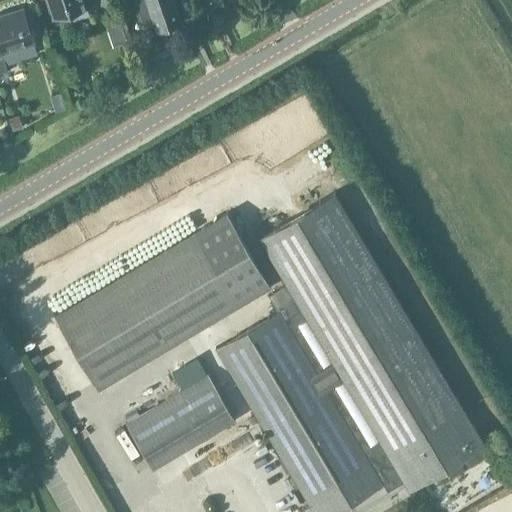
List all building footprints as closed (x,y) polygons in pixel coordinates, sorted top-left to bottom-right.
[(45,0),(52,20),(88,8),(85,0),(45,0)] [(135,0),(144,24),(154,21),(157,30),(181,22),(173,0),(135,0)] [(0,72),(8,70),(2,53),(36,42),(24,6),(0,14),(0,72)] [(118,15),(104,20),(108,30),(121,25),(118,15)] [(20,115),(8,119),(12,130),(23,126),(20,115)] [(5,129),(0,131),(0,138),(1,141),(9,137),(5,129)] [(278,311),(216,347),(314,511),(336,511),(401,474),(410,490),(486,445),(335,191),(259,236),(287,283),(269,295),(278,311)] [(267,288),(272,285),(250,249),(228,212),(55,315),(98,388),(267,288)] [(181,390),(126,423),(153,467),(187,447),(176,428),(224,400),(209,373),(181,390)] [(142,511),(135,496),(126,501),(131,511),(142,511)]
